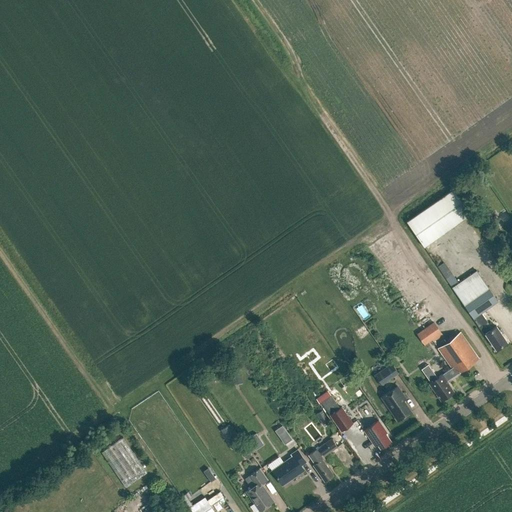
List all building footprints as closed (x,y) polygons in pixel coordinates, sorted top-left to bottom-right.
[(407,222),(424,247),(470,215),(453,190),(407,222)] [(488,229),(493,237),(499,233),(494,225),(488,229)] [(441,261),(434,265),(446,284),(452,280),(441,261)] [(477,271),(452,288),(484,334),(485,333),(496,349),(506,341),(496,326),(490,330),(485,322),(487,321),(481,313),(498,301),(477,271)] [(433,322),(424,329),(432,340),(433,342),(442,335),(433,322)] [(460,332),(437,347),(452,368),(456,374),(479,359),(460,332)] [(375,375),(382,385),(398,373),(391,363),(375,375)] [(428,365),(421,369),(431,382),(429,384),(441,400),(454,392),(446,381),(456,374),(452,368),(437,378),(428,365)] [(233,382),(242,380),(241,373),(232,375),(233,382)] [(406,398),(397,386),(381,397),(397,421),(411,411),(403,400),(406,398)] [(344,409),(334,396),(324,403),(345,432),(357,423),(345,407),(344,409)] [(312,410),(322,426),(328,422),(318,406),(312,410)] [(377,443),(380,448),(391,441),(385,432),(385,430),(378,420),(364,430),(372,443),(377,443)] [(234,434),(229,425),(221,430),(227,439),(234,434)] [(291,439),(286,431),(279,436),(284,444),(291,439)] [(253,442),(260,438),(256,433),(247,438),(255,450),(257,448),(253,442)] [(147,472),(122,436),(100,451),(125,487),(147,472)] [(316,449),(308,455),(314,464),(313,465),(325,482),(334,475),(322,459),(323,458),(321,455),(323,454),(324,456),(337,447),(331,439),(318,448),(317,450),(316,449)] [(246,448),(241,452),(246,460),(251,456),(246,448)] [(297,449),(291,454),(292,456),(272,470),(280,483),(290,476),(291,478),(304,470),(301,465),(306,462),(297,449)] [(259,469),(249,475),(255,484),(246,491),(260,510),(273,501),(261,484),(267,480),(259,469)] [(222,491),(211,498),(214,502),(225,495),(222,491)]
